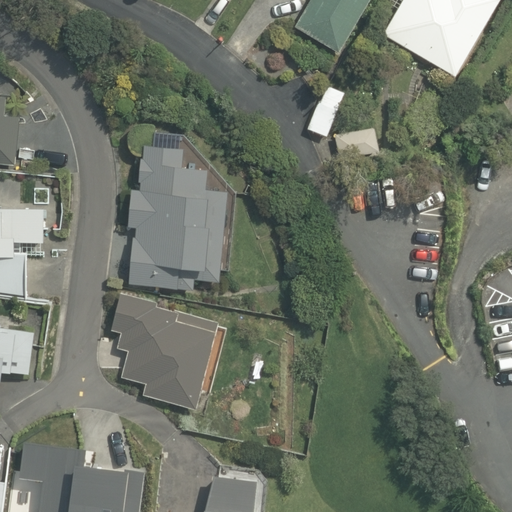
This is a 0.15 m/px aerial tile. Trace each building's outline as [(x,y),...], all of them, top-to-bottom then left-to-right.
[(374,0),(312,0),(298,24),(343,51),(374,0)] [(463,77),(507,0),(401,0),(384,30),(463,77)] [(353,91),(333,81),(309,128),(329,138),(353,91)] [(9,106),(10,84),(0,83),(0,163),(19,165),(23,107),(9,106)] [(383,124),(341,129),(344,158),(387,153),(383,124)] [(216,190),(218,168),(193,165),(195,141),(152,137),(145,191),(134,190),(130,225),(141,227),(135,285),(198,292),(200,276),(225,279),(235,192),(216,190)] [(45,206),(0,208),(0,292),(29,293),(30,252),(23,252),(22,241),(46,240),(45,206)] [(122,295),(112,331),(121,333),(116,351),(131,355),(124,377),(146,384),(143,395),(199,411),(224,325),(122,295)] [(0,321),(0,381),(8,382),(10,370),(32,373),(37,332),(5,329),(5,322),(0,321)] [(144,511),(149,472),(89,465),(91,448),(30,441),(25,480),(46,483),(42,511),(144,511)] [(165,511),(161,511),(160,511),(258,511),(262,484),(217,478),(213,511),(165,511)]
